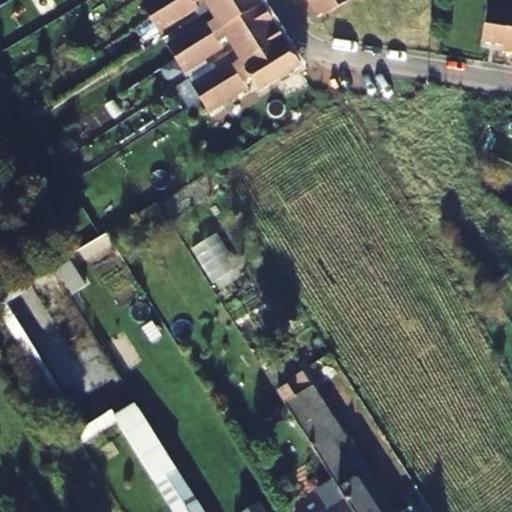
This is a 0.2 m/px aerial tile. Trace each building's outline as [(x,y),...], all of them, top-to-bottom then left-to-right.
[(150,0),(143,5),(151,17),(178,0),(150,0)] [(224,0),(178,0),(151,17),(159,30),(196,8),(198,1),(199,0),(205,0),(211,9),(224,0)] [(169,46),(176,58),(260,5),(257,0),(224,0),(211,9),(217,20),(211,23),(204,22),(169,46)] [(308,0),(319,17),(347,0),(308,0)] [(260,5),(176,58),(184,71),(220,49),(222,41),(229,37),(236,48),(273,25),(260,5)] [(511,13),(491,10),(486,42),(507,46),(510,30),(511,30),(511,13)] [(273,25),(236,48),(243,59),(235,64),(228,62),(192,85),(201,98),(285,44),(273,25)] [(261,89),(299,66),(285,44),(201,98),(209,111),(245,88),(246,81),(253,76),(261,89)] [(144,227),(165,214),(157,201),(135,214),(144,227)] [(212,287),(237,276),(219,235),(193,246),(212,287)] [(413,511),(411,507),(403,511),(378,511),(377,510),(352,470),(362,463),(307,375),(278,392),(320,458),(333,479),(354,511),(413,511)] [(377,510),(378,511),(392,511),(362,463),(352,470),(377,510)] [(323,511),(354,511),(333,479),(316,489),(328,509),(323,511)] [(204,511),(198,502),(183,511),(204,511)]
